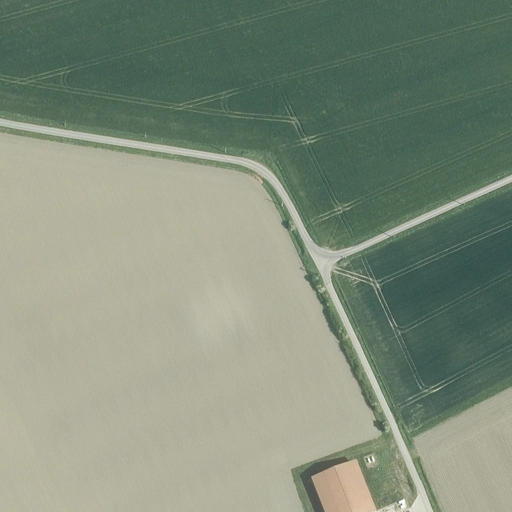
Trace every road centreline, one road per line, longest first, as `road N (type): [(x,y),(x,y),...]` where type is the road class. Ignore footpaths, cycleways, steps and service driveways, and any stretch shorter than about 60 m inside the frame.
road 1 (unclassified): [(319,265),(279,189),(256,168),(0,122)]
road 2 (unclassified): [(430,511),(319,265)]
road 3 (unclassified): [(319,265),(511,179)]
